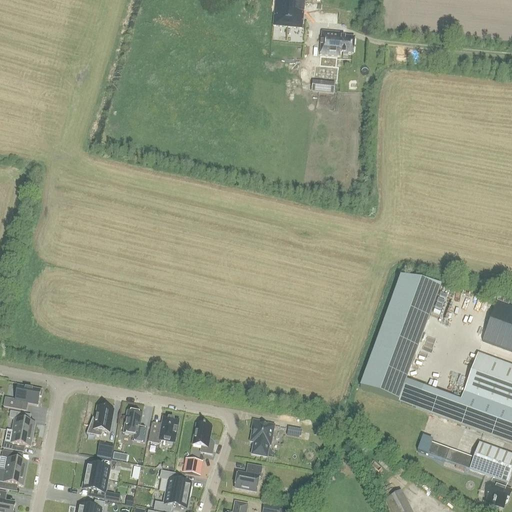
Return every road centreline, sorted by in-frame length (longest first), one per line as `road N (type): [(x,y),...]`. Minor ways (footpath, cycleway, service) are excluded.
road 1 (residential): [(203,511),(232,415),(59,382)]
road 2 (residential): [(38,511),(59,382)]
